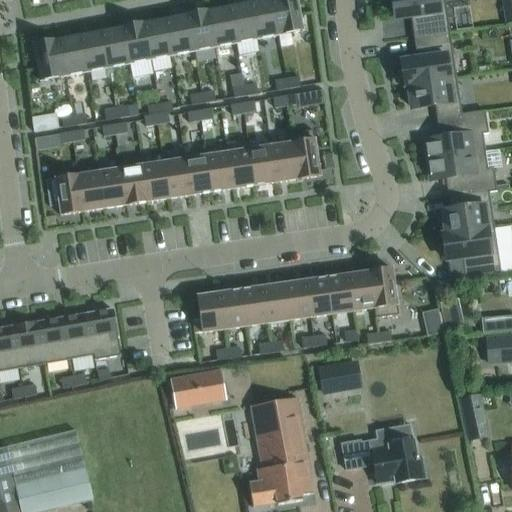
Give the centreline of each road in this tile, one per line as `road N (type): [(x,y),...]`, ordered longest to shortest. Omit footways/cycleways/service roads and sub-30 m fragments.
road 1 (residential): [(32,297),(392,237),(366,151),(347,0)]
road 2 (residential): [(32,297),(0,68)]
